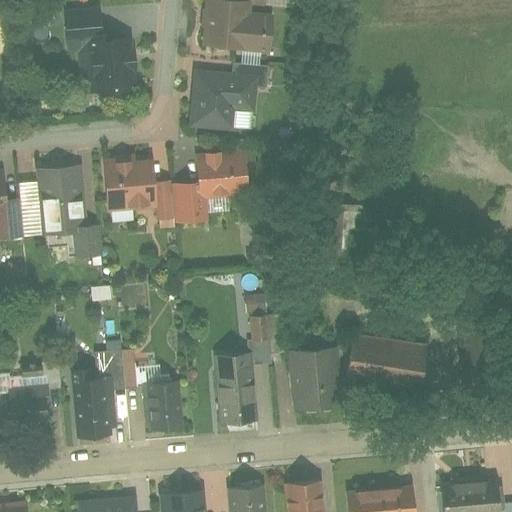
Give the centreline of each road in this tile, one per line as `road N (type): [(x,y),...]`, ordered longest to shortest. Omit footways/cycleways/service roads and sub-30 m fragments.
road 1 (residential): [(511,428),(0,475)]
road 2 (residential): [(174,0),(163,126),(0,141)]
